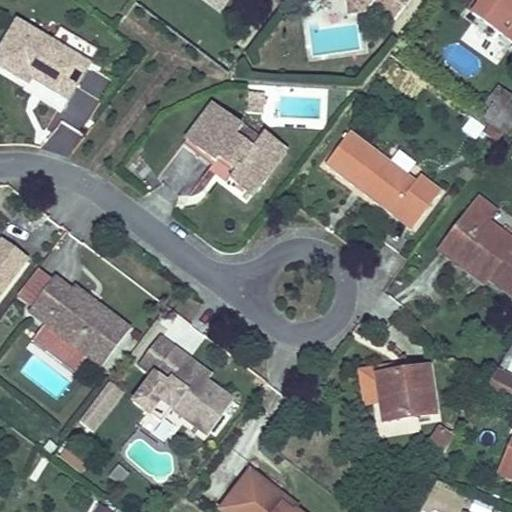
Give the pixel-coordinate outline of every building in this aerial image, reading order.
[(205,0),(220,11),(224,0),(205,0)] [(345,0),(348,15),(367,12),(350,0),(345,0)] [(350,0),(367,12),(373,4),(395,21),(410,0),(350,0)] [(511,0),(475,0),(468,10),(511,42),(511,0)] [(0,67),(28,84),(31,78),(34,73),(43,78),(39,83),(67,100),(88,65),(16,22),(0,49),(0,67)] [(31,78),(39,83),(43,78),(34,73),(31,78)] [(483,121),(489,125),(503,135),(511,122),(511,98),(499,89),(488,105),(492,108),(483,121)] [(248,94),(247,107),(262,108),(263,95),(248,94)] [(234,138),(241,129),(211,106),(186,139),(216,162),(220,157),(236,169),(232,174),(229,179),(252,196),(285,152),(262,134),(257,141),(250,150),(234,138)] [(470,118),(462,131),(478,140),(485,127),(470,118)] [(503,135),(489,125),(483,132),(498,142),(503,135)] [(257,141),(241,129),(234,138),(250,150),(257,141)] [(325,165),(354,187),(358,180),(368,188),(363,194),(391,215),(395,211),(414,226),(440,192),(420,176),(415,182),(350,133),(325,165)] [(216,162),(232,174),(236,169),(220,157),(216,162)] [(354,187),(363,194),(368,188),(358,180),(354,187)] [(477,198),(450,232),(466,244),(457,255),(482,274),(484,271),(491,276),(488,279),(489,279),(511,296),(511,241),(488,223),(496,212),(477,198)] [(411,231),(414,226),(395,211),(391,215),(411,231)] [(485,285),(489,279),(488,279),(491,276),(484,271),(482,274),(457,255),(466,244),(450,232),(437,250),(485,285)] [(0,244),(0,290),(2,292),(26,260),(2,242),(0,244)] [(129,330),(73,288),(70,292),(55,280),(30,312),(102,366),(129,330)] [(140,366),(153,376),(173,349),(160,339),(140,366)] [(233,402),(207,382),(184,365),(188,360),(173,349),(153,376),(133,403),(161,424),(171,410),(207,436),(233,402)] [(210,377),(188,360),(184,365),(207,382),(210,377)] [(364,406),(379,403),(375,377),(398,373),(398,378),(406,377),(405,372),(409,371),(407,364),(359,371),(364,406)] [(428,369),(409,371),(405,372),(406,377),(398,378),(398,373),(375,377),(379,403),(382,422),(435,414),(428,369)] [(511,402),(511,399),(511,380),(498,373),(487,391),(511,402)] [(94,436),(124,394),(108,383),(78,425),(94,436)] [(440,459),(454,438),(440,429),(426,450),(440,459)] [(511,435),(496,474),(511,480),(511,435)] [(90,459),(70,443),(60,456),(80,472),(90,459)] [(250,470),(220,509),(223,511),(298,511),(294,508),(291,511),(290,511),(280,504),(285,497),(250,470)]
